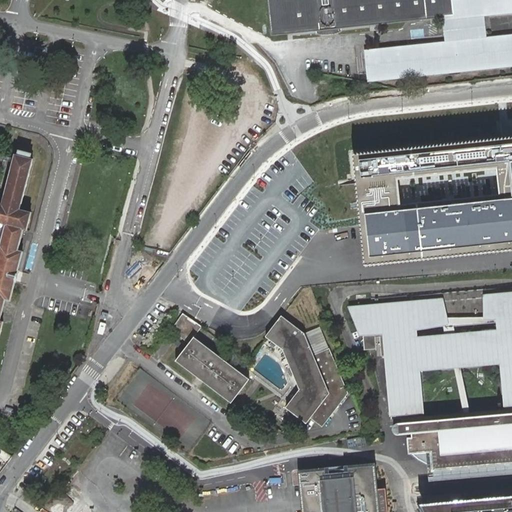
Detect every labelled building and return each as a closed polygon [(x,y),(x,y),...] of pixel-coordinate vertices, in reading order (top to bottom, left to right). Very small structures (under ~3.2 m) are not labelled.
[(511,0),(269,0),(273,34),(444,16),(447,42),(366,51),(369,80),(511,65),(511,35),(486,38),(483,15),(511,11),(511,0)] [(511,133),(505,134),(344,150),(351,225),(353,247),(355,263),(511,247),(511,133)] [(0,336),(4,322),(1,321),(6,300),(11,301),(24,252),(19,250),(24,229),(27,230),(32,212),(20,209),(33,159),(31,158),(32,154),(19,150),(18,155),(15,154),(2,204),(0,203),(0,336)] [(443,300),(349,308),(359,333),(384,332),(392,418),(401,418),(423,416),(419,369),(455,366),(461,366),(501,362),(505,408),(511,407),(511,293),(485,296),(485,318),(485,319),(497,319),(498,323),(499,331),(417,338),(416,330),(448,324),(447,318),(443,300)] [(171,330),(190,342),(195,336),(202,326),(192,319),(189,317),(183,313),(171,330)] [(304,334),(282,316),(267,336),(284,349),(301,389),(287,407),(307,423),(312,418),(323,426),(348,392),(330,349),(314,355),(304,334)] [(448,324),(416,330),(498,323),(497,319),(485,319),(485,318),(447,318),(448,324)] [(320,327),(304,334),(314,355),(330,349),(320,327)] [(365,350),(377,349),(375,333),(363,334),(365,350)] [(195,336),(190,342),(176,360),(232,402),(250,378),(195,336)] [(183,345),(177,339),(174,343),(180,348),(183,345)] [(455,366),(463,412),(470,412),(461,366),(455,366)] [(401,418),(402,424),(511,414),(511,407),(505,408),(470,412),(463,412),(423,416),(401,418)] [(430,452),(431,471),(511,463),(511,414),(402,424),(396,424),(393,430),(397,434),(411,433),(411,437),(407,438),(408,454),(430,452)] [(327,471),(296,474),(300,511),(377,511),(375,491),(374,473),(373,466),(342,469),(342,472),(327,473),(327,471)] [(511,511),(511,500),(417,509),(418,511),(511,511)]
